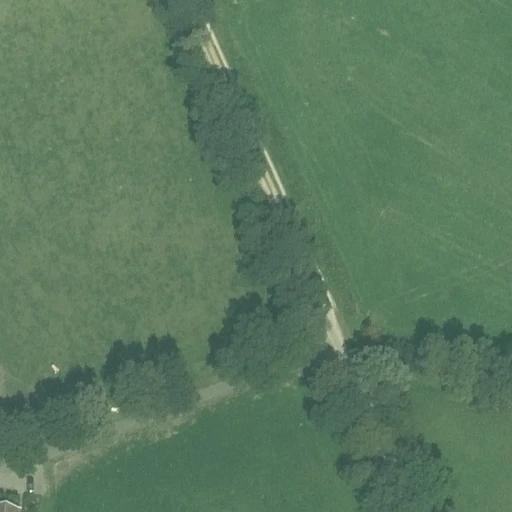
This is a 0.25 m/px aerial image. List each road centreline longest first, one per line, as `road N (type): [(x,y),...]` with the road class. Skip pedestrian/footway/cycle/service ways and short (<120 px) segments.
road 1 (track): [(178,0),(336,345)]
road 2 (unclassified): [(411,511),(336,345)]
